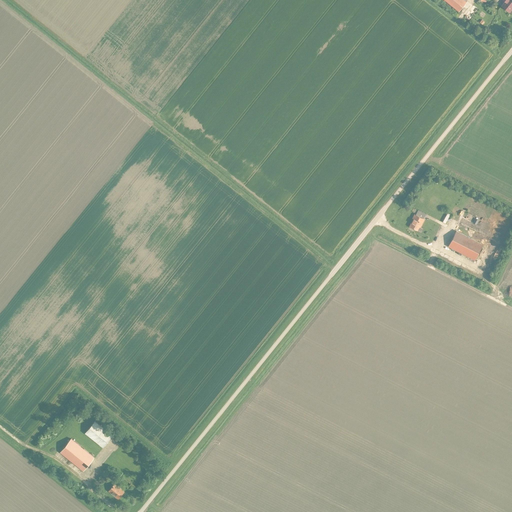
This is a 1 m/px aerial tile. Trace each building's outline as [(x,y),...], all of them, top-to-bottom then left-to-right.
[(445,0),(458,11),(466,1),(464,0),(445,0)] [(511,0),(504,0),(505,1),(501,5),(509,12),(511,8),(511,0)] [(420,227),(424,219),(414,214),(412,218),(413,219),(409,226),(417,230),(419,226),(420,227)] [(448,246),(474,260),(487,236),(461,222),(448,246)] [(102,447),(112,435),(95,421),(85,433),(102,447)] [(83,470),(94,457),(71,439),(60,452),(83,470)] [(118,498),(124,491),(114,483),(108,491),(118,498)]
